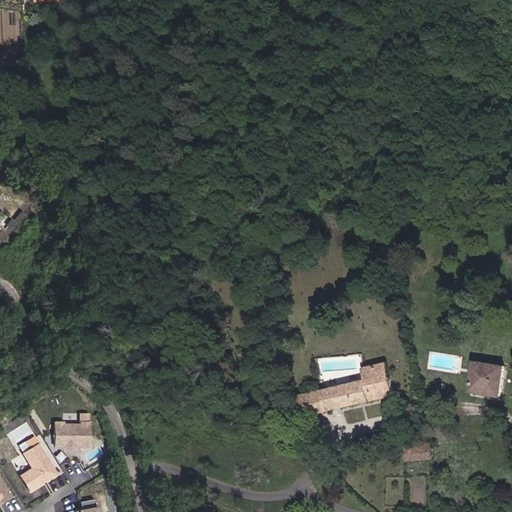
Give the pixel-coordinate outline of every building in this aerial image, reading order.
[(472,390),(502,396),(506,366),(475,361),(472,390)] [(368,380),(326,389),(330,409),(395,395),(389,362),(388,362),(365,367),(368,380)] [(305,414),(330,409),(326,389),(301,395),(305,414)] [(63,421),(54,421),(54,432),(57,432),(57,436),(54,436),(54,446),(62,446),(66,449),(74,449),(77,445),(89,445),(89,421),(81,421),(81,424),(63,423),(63,421)] [(417,449),(417,445),(417,440),(396,441),(397,447),(397,449),(417,449)] [(32,468),(20,475),(29,489),(56,473),(38,444),(23,453),(32,468)] [(0,501),(10,496),(0,479),(0,501)] [(95,498),(81,500),(82,508),(76,510),(76,511),(100,511),(99,505),(97,506),(95,498)]
